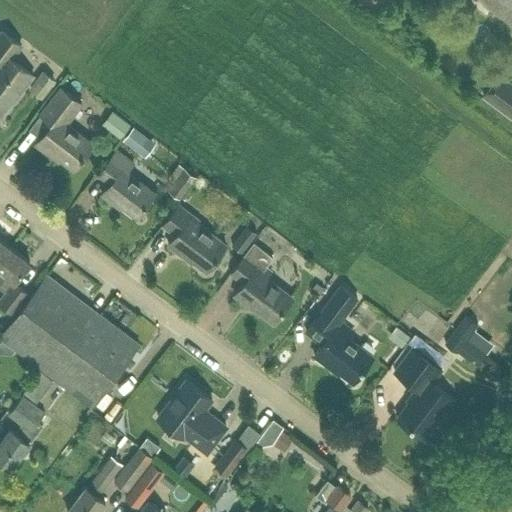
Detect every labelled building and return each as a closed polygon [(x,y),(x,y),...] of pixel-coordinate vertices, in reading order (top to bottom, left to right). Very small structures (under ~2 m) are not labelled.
[(511,0),(481,0),(511,22),(511,0)] [(389,27),(403,23),(399,13),(385,18),(389,27)] [(19,90),(31,74),(10,59),(21,45),(1,30),(0,32),(0,112),(18,89),(19,90)] [(42,98),(56,79),(43,68),(29,87),(42,98)] [(511,80),(499,71),(482,94),(511,117),(511,80)] [(72,168),(92,142),(65,122),(80,102),(60,86),(39,113),(51,121),(34,143),(51,155),(53,153),(72,168)] [(102,123),(120,137),(130,123),(112,109),(102,123)] [(136,215),(154,191),(127,171),(133,163),(116,151),(99,174),(108,181),(100,192),(113,202),(115,199),(136,215)] [(178,198),(194,175),(178,164),(168,176),(172,180),(166,189),(178,198)] [(205,270),(225,244),(197,223),(199,220),(177,203),(161,224),(174,234),(167,243),(182,255),(183,254),(205,270)] [(255,231),(245,224),(231,243),(241,251),(255,231)] [(0,257),(9,245),(0,238),(0,257)] [(271,320),(290,295),(267,277),(273,270),(265,264),(272,256),(253,241),(229,273),(241,282),(233,293),(249,305),(250,304),(271,320)] [(29,260),(9,245),(0,257),(0,285),(6,290),(0,297),(0,302),(12,311),(27,290),(14,280),(29,260)] [(0,337),(45,371),(92,309),(46,273),(5,327),(0,333),(0,337)] [(319,291),(320,291),(324,286),(323,286),(316,281),(312,286),(319,291)] [(352,380),(371,354),(347,336),(351,330),(339,321),(357,297),(340,283),(304,330),(320,343),(312,354),(330,366),(331,365),(352,380)] [(190,321),(198,325),(206,308),(198,304),(190,321)] [(92,309),(45,371),(91,406),(137,343),(92,309)] [(464,338),(474,323),(465,317),(446,346),(455,352),(456,351),(476,364),(484,352),(464,338)] [(387,335),(401,345),(409,333),(395,324),(387,335)] [(443,367),(412,344),(392,370),(415,386),(410,392),(412,393),(395,417),(422,438),(451,398),(431,383),(443,367)] [(35,400),(51,379),(39,370),(23,391),(35,400)] [(206,451),(225,425),(203,409),(211,398),(185,379),(157,416),(182,436),(184,434),(206,451)] [(9,427),(0,438),(0,461),(8,468),(28,441),(41,424),(37,421),(43,412),(21,395),(8,412),(21,421),(14,430),(9,427)] [(248,446),(258,432),(248,425),(238,438),(248,446)] [(291,434),(281,428),(272,441),(282,448),(291,434)] [(100,437),(109,443),(114,437),(105,430),(100,437)] [(228,474),(248,446),(238,438),(236,436),(214,464),(228,474)] [(126,489),(150,455),(137,446),(113,480),(126,489)] [(183,453),(173,466),(185,475),(195,462),(183,453)] [(96,494),(120,462),(110,455),(86,487),(85,486),(65,511),(66,511),(94,511),(104,500),(96,494)] [(146,489),(164,466),(153,458),(135,482),(135,481),(125,496),(137,504),(147,490),(146,489)] [(335,487),(325,480),(315,494),(324,502),(326,500),(338,509),(336,511),(334,511),(328,507),(324,511),(363,511),(367,507),(356,499),(350,507),(344,502),(349,495),(336,486),(335,487)] [(139,511),(167,511),(149,498),(145,504),(139,511)]
